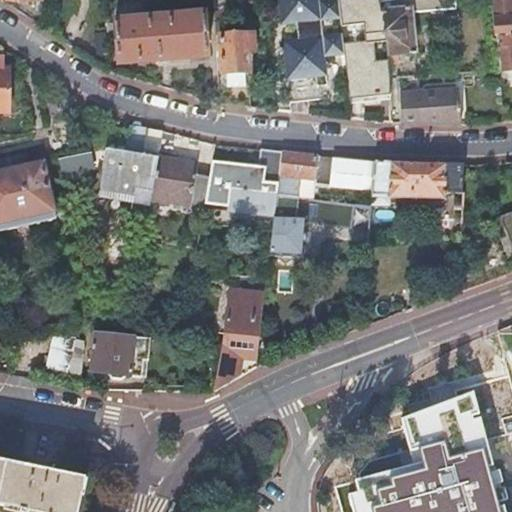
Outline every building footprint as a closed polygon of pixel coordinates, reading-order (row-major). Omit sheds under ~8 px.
[(209,0),(214,72),(218,71),(219,74),(246,72),(244,36),(222,36),(219,0),(209,0)] [(321,58),(340,56),(339,45),(338,35),(319,37),(317,22),(336,20),(333,0),(331,0),(314,2),(314,0),(272,0),(275,26),(292,25),(293,40),(277,42),(282,82),(323,77),(321,58)] [(340,56),(345,99),(386,95),(386,80),(383,61),(372,62),(369,42),(380,41),(377,14),(374,3),(373,0),(333,0),(336,20),(337,27),(361,24),(363,42),(339,45),(340,56)] [(393,0),(374,3),(377,14),(380,41),(382,57),(408,54),(404,0),(393,0)] [(511,0),(496,0),(487,1),(491,38),(492,38),(495,73),(497,73),(511,71),(511,1),(511,0)] [(102,25),(104,40),(113,39),(115,66),(204,58),(200,16),(166,20),(166,26),(147,28),(147,22),(102,25)] [(391,95),(392,123),(448,125),(459,125),(456,90),(391,95)] [(138,155),(142,135),(143,128),(127,125),(123,145),(134,147),(133,153),(138,155)] [(104,148),(100,177),(101,177),(98,197),(113,199),(117,179),(133,182),(131,196),(148,200),(156,158),(138,155),(133,153),(134,147),(123,145),(122,151),(104,148)] [(277,178),(279,153),(258,151),(256,169),(263,169),(261,184),(276,186),(277,179),(277,178)] [(330,159),(279,153),(277,178),(277,179),(276,186),(274,199),(287,200),(295,201),(296,181),(312,183),(360,188),(364,162),(330,159)] [(0,231),(53,221),(40,164),(24,167),(22,157),(0,161),(0,231)] [(156,158),(148,200),(202,210),(203,205),(207,179),(194,176),(196,166),(156,158)] [(370,163),(364,162),(360,188),(312,183),(311,188),(368,195),(368,191),(370,163)] [(274,199),(276,186),(261,184),(263,169),(256,169),(243,167),(210,163),(207,179),(203,205),(211,206),(225,208),(225,213),(272,219),(274,199)] [(460,166),(370,163),(368,191),(459,195),(460,166)] [(312,183),(296,181),(295,201),(310,202),(311,188),(312,183)] [(274,199),(272,219),(270,233),(270,234),(267,258),(301,261),(305,221),(285,218),(287,200),(274,199)] [(270,233),(272,219),(225,213),(225,208),(211,206),(208,226),(240,230),(240,226),(256,227),(255,232),(270,234),(270,233)] [(511,212),(497,217),(497,216),(496,217),(497,220),(502,232),(501,232),(502,235),(503,234),(509,251),(508,251),(508,254),(511,252),(511,212)] [(256,361),(263,295),(230,293),(213,394),(238,379),(240,360),(256,361)] [(327,306),(337,338),(354,331),(343,301),(327,306)] [(139,363),(144,363),(146,343),(94,337),(90,374),(84,373),(84,375),(137,380),(139,363)] [(436,496),(439,511),(511,511),(511,469),(505,439),(488,443),(483,420),(456,425),(377,441),(387,486),(433,477),(436,496)] [(76,511),(83,482),(0,463),(0,508),(15,511),(76,511)]
